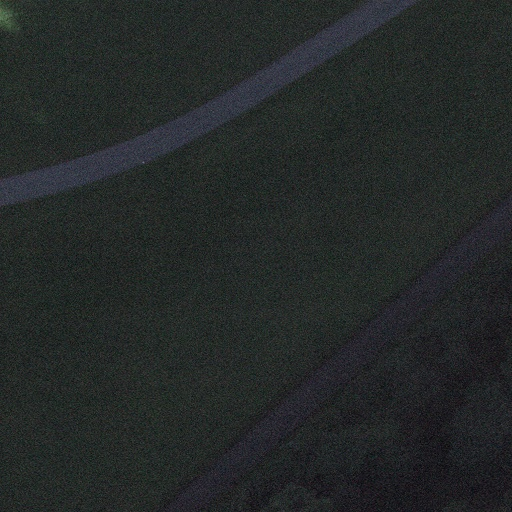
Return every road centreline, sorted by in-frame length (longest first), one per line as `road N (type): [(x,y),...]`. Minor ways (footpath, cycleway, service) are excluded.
road 1 (unclassified): [(511,208),(178,511)]
road 2 (unclassified): [(0,191),(148,145),(391,0)]
